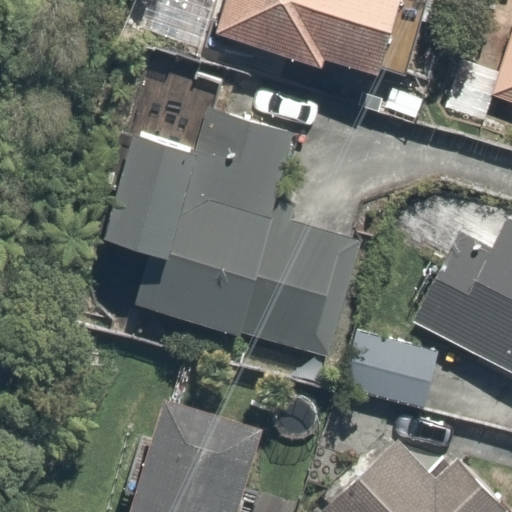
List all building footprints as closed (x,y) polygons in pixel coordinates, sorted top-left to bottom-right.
[(370,60),(383,0),(217,0),(212,24),(370,60)] [(511,0),(493,0),(466,87),(511,101),(511,0)] [(113,121),(86,223),(138,236),(122,301),(320,351),(352,229),(257,205),(278,123),(201,104),(192,141),(113,121)] [(447,225),(399,312),(511,372),(511,213),(497,205),(477,241),(447,225)] [(426,336),(352,321),(340,383),(413,398),(426,336)] [(101,511),(221,511),(250,411),(138,380),(101,511)] [(424,479),(380,433),(301,508),(305,511),(511,511),(511,506),(457,449),(424,479)]
